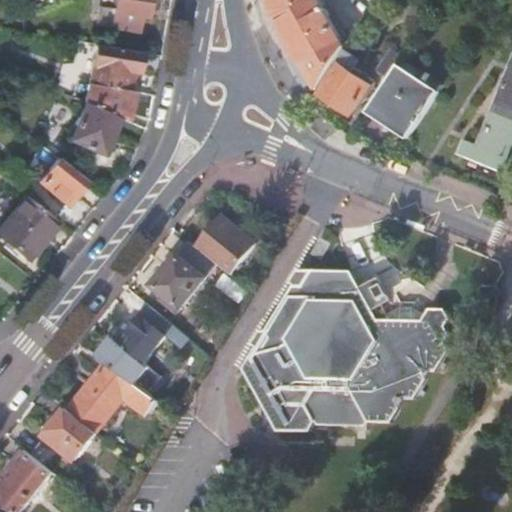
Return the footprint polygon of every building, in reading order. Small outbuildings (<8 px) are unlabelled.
[(148,15),(150,0),(117,0),(115,10),(102,9),(100,24),(137,30),(141,14),(148,15)] [(274,0),(277,17),(318,88),(346,46),(319,0),(274,0)] [(41,20),(37,8),(0,23),(0,27),(16,31),(41,20)] [(138,72),(141,52),(95,44),(89,82),(88,84),(129,91),(133,71),(138,72)] [(376,71),(389,80),(402,60),(403,58),(390,50),(376,71)] [(427,73),(402,60),(389,80),(372,106),(390,118),(386,123),(410,139),(441,93),(422,79),(427,73)] [(340,65),(321,94),(352,114),(372,85),(340,65)] [(466,143),(461,155),(501,171),(511,144),(511,66),(479,148),(466,143)] [(84,102),(118,118),(130,123),(137,92),(129,91),(88,84),(84,102)] [(102,154),(118,118),(84,102),(69,139),(102,154)] [(66,204),(85,180),(58,158),(39,181),(66,204)] [(0,236),(27,259),(57,222),(26,197),(0,229),(0,236)] [(223,214),(197,245),(219,263),(233,274),(258,243),(223,214)] [(183,308),(219,263),(197,245),(190,240),(154,285),(183,308)] [(319,241),(310,258),(319,263),(328,247),(319,241)] [(445,312),(430,311),(426,317),(423,323),(391,323),(377,322),(352,275),(312,274),(306,284),(295,278),(291,285),(291,291),(280,311),(277,316),(266,336),(260,339),(252,351),(255,356),(241,378),(275,434),(308,436),(315,426),(390,427),(406,405),(416,404),(434,376),(440,375),(450,353),(446,345),(450,338),(446,329),(450,321),(445,312)] [(297,274),(295,278),(306,284),(312,274),(297,274)] [(376,280),(369,284),(373,292),(380,288),(376,280)] [(481,291),(483,298),(497,297),(496,285),(484,286),(481,291)] [(151,306),(107,362),(108,362),(132,380),(167,337),(181,347),(190,338),(151,306)] [(387,318),(391,323),(423,323),(426,317),(413,312),(402,312),(387,318)] [(160,400),(132,380),(108,362),(70,409),(99,432),(127,396),(134,402),(133,403),(150,415),(160,400)] [(77,460),(99,432),(70,409),(68,408),(46,436),(77,460)] [(0,501),(15,511),(22,511),(55,472),(28,450),(0,484),(0,501)]
